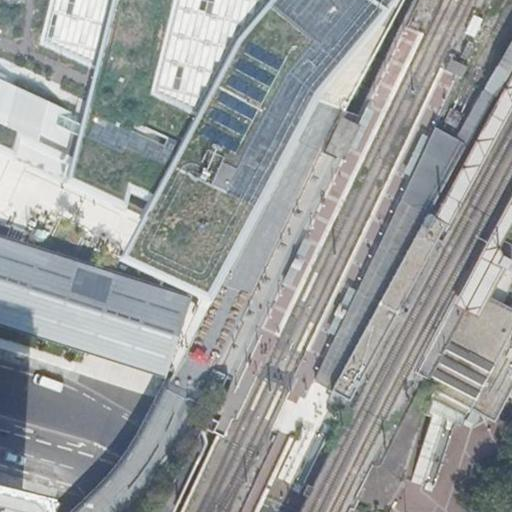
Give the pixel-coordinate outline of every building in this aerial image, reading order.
[(0,0),(0,156),(64,186),(134,218),(112,260),(203,303),(226,260),(258,204),(315,98),(398,0),(0,0)] [(511,35),(497,63),(509,70),(511,65),(511,35)] [(484,87),(481,92),(493,98),(509,70),(497,63),(484,87)] [(511,77),(438,216),(441,217),(449,221),(453,224),(511,114),(511,77)] [(493,98),(481,92),(456,137),(462,141),(468,144),(493,98)] [(456,137),(437,127),(432,137),(414,176),(410,184),(404,197),(397,210),(375,258),(368,271),(356,296),(339,332),(360,343),(334,391),(353,401),(375,360),(379,353),(409,297),(412,290),(415,284),(422,271),(449,221),(441,217),(438,216),(430,212),(468,144),(462,141),(456,137)] [(348,136),(335,130),(325,153),(337,159),(348,136)] [(424,133),(406,172),(414,176),(432,137),(424,133)] [(511,195),(454,305),(466,311),(471,313),(476,316),(485,299),(497,277),(501,269),(502,266),(495,263),(498,258),(500,253),(497,247),(511,218),(511,195)] [(11,240),(0,236),(0,317),(165,370),(177,337),(190,299),(11,240)] [(511,313),(501,307),(495,304),(490,301),(485,299),(476,316),(471,313),(466,311),(462,317),(459,323),(442,355),(429,380),(425,387),(434,391),(448,399),(468,409),(473,412),(477,414),(484,418),(492,422),(509,390),(511,384),(511,313)] [(349,338),(339,332),(326,357),(315,381),(324,386),(334,391),(360,343),(349,338)] [(448,399),(434,391),(425,408),(459,426),(463,420),(468,409),(448,399)] [(0,511),(51,511),(50,498),(0,484),(0,511)]
